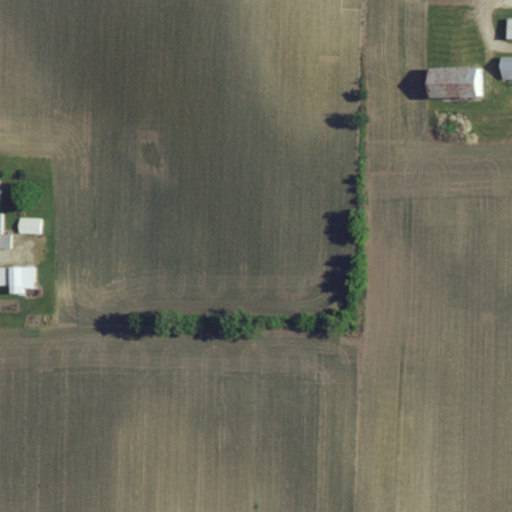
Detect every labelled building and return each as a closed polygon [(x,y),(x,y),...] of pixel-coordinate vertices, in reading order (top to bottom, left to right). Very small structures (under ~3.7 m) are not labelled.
[(511,54),(503,55),(504,77),(511,77),(511,54)] [(491,66),(433,66),(433,96),(491,97),(491,66)] [(4,230),(5,210),(0,209),(0,244),(12,245),(12,231),(4,230)] [(43,230),(43,215),(20,215),(21,231),(43,230)] [(38,284),(37,262),(0,263),(0,281),(11,282),(12,290),(28,290),(28,285),(38,284)]
